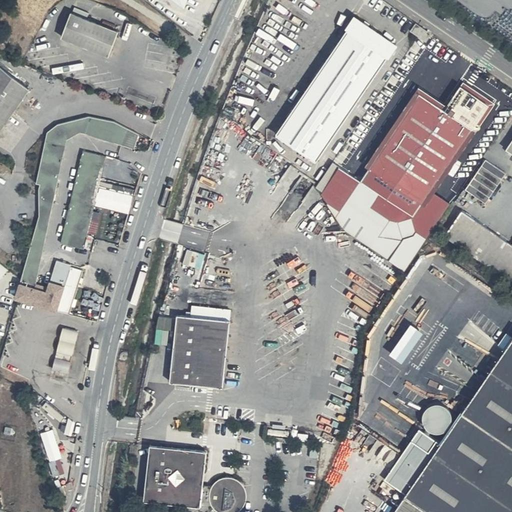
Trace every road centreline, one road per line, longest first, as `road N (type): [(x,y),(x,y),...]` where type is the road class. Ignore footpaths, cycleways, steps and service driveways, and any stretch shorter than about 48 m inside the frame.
road 1 (unclassified): [(91,466),(114,332),(143,227),(233,0)]
road 2 (unclassified): [(511,72),(408,0)]
